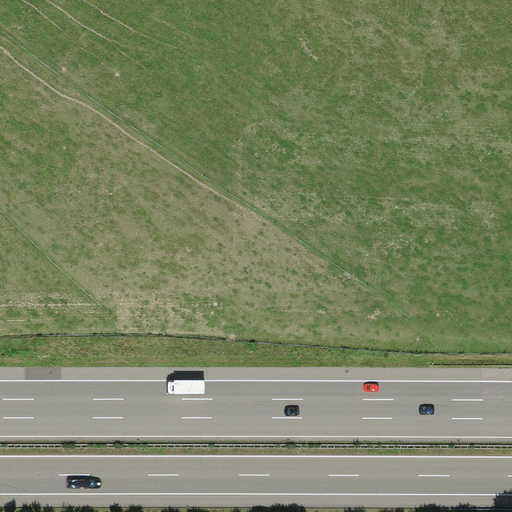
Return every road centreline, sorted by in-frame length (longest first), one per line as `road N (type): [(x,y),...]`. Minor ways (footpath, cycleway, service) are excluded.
road 1 (motorway): [(511,410),(0,408)]
road 2 (motorway): [(0,475),(511,475)]
